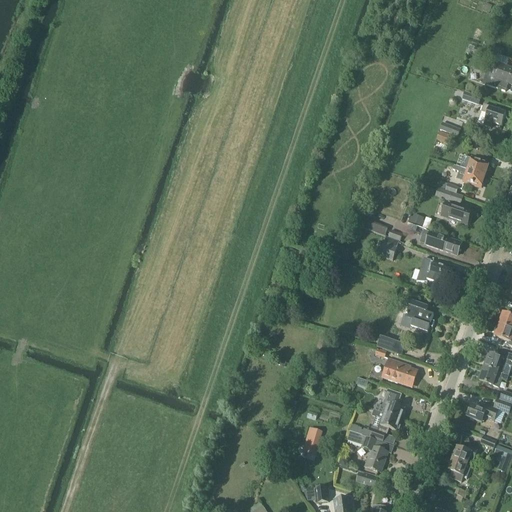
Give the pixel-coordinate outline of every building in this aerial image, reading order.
[(482,12),(489,15),(491,9),(485,6),(482,12)] [(469,47),(466,55),(472,57),(473,55),(495,63),(497,56),(489,53),(475,48),(475,49),(469,47)] [(491,47),(489,53),(497,56),(501,57),(503,51),(491,47)] [(486,74),(482,85),(505,93),(508,85),(511,86),(511,69),(494,63),(490,75),(486,74)] [(465,93),(463,97),(462,101),(479,107),(481,99),(465,93)] [(487,115),(484,123),(483,127),(490,130),(492,124),(502,127),(506,115),(490,110),(491,108),(483,106),(481,113),(487,115)] [(439,131),(458,138),(461,131),(442,124),(439,131)] [(440,132),(439,133),(436,142),(448,146),(452,137),(440,132)] [(471,160),(467,171),(485,177),(489,166),(471,160)] [(459,173),(457,178),(457,180),(463,182),(463,183),(481,189),(485,177),(467,171),(454,167),(453,171),(459,173)] [(448,185),(445,192),(456,196),(459,188),(448,185)] [(445,192),(438,189),(435,198),(460,207),(463,198),(456,196),(445,192)] [(458,209),(445,205),(441,217),(468,226),(472,214),(466,212),(466,211),(459,208),(458,209)] [(359,215),(350,211),(346,223),(385,238),(388,229),(358,218),(359,215)] [(418,227),(408,224),(406,230),(416,233),(418,227)] [(391,232),(390,235),(388,239),(400,243),(401,239),(402,236),(391,232)] [(424,232),(420,244),(457,257),(461,245),(429,234),(424,232)] [(377,237),(370,253),(385,259),(390,242),(377,237)] [(427,284),(428,282),(431,284),(445,288),(447,284),(448,284),(452,271),(444,269),(445,266),(433,262),(424,260),(417,283),(427,284)] [(337,285),(343,270),(327,264),(322,280),(337,285)] [(405,320),(413,322),(411,328),(427,334),(429,328),(432,329),(434,323),(432,322),(434,316),(426,314),(428,308),(411,302),(409,308),(405,320)] [(511,317),(503,315),(499,326),(511,330),(511,317)] [(511,330),(499,326),(495,338),(511,343),(511,330)] [(326,356),(332,335),(321,332),(315,353),(326,356)] [(377,349),(402,357),(405,347),(380,339),(377,349)] [(377,350),(376,353),(375,357),(385,360),(387,353),(377,350)] [(503,375),(509,377),(511,368),(511,356),(508,355),(506,361),(489,355),(484,369),(496,373),(503,375)] [(389,382),(400,386),(401,383),(413,387),(417,374),(410,372),(411,368),(388,360),(386,368),(387,368),(383,380),(389,382)] [(484,369),(480,383),(499,390),(502,381),(507,382),(509,377),(503,375),(496,373),(484,369)] [(500,401),(511,405),(511,395),(503,392),(500,401)] [(480,410),(472,407),(467,419),(481,424),(483,419),(494,423),(498,412),(508,416),(511,407),(511,406),(511,405),(500,401),(499,402),(497,401),(493,410),(482,405),(480,410)] [(387,410),(376,406),(374,412),(400,421),(402,416),(404,417),(405,413),(404,412),(404,410),(389,404),(387,410)] [(366,427),(364,432),(361,431),(362,430),(353,427),(351,433),(362,437),(364,438),(367,439),(377,442),(382,444),(386,435),(387,435),(389,430),(396,433),(397,431),(399,431),(400,427),(399,427),(400,421),(374,412),(373,417),(375,418),(372,430),(366,427)] [(312,468),(323,429),(310,425),(299,464),(312,468)] [(364,438),(362,437),(351,433),(347,442),(363,448),(363,449),(372,453),(371,456),(370,456),(366,467),(367,468),(366,469),(381,474),(388,454),(381,451),(383,445),(377,442),(367,439),(364,438)] [(496,444),(483,438),(480,445),(494,450),(496,444)] [(468,453),(457,449),(453,460),(471,468),(477,453),(470,450),(468,453)] [(453,474),(452,476),(451,480),(461,484),(463,480),(466,481),(471,468),(453,460),(448,472),(453,474)] [(356,484),(375,490),(378,479),(359,474),(356,484)] [(404,489),(395,486),(393,492),(402,495),(404,489)] [(329,503),(327,489),(303,492),(307,503),(316,502),(316,505),(329,503)] [(454,496),(466,501),(469,494),(456,489),(454,496)] [(334,501),(335,511),(349,511),(351,510),(350,499),(334,501)] [(466,501),(463,510),(468,511),(472,503),(466,501)]
